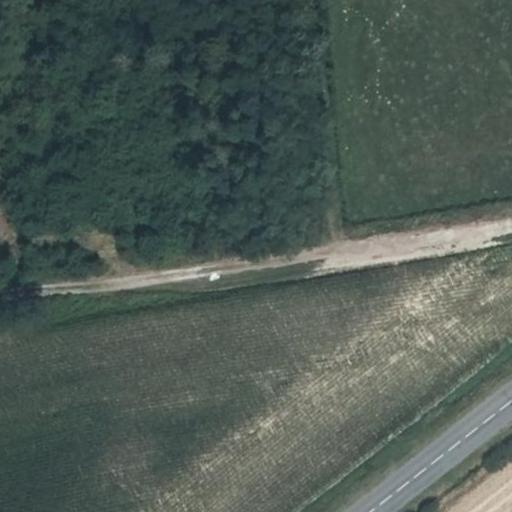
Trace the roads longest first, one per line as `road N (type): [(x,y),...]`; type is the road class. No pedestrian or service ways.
road 1 (track): [(511,224),(0,302)]
road 2 (secondary): [(368,511),(511,400)]
